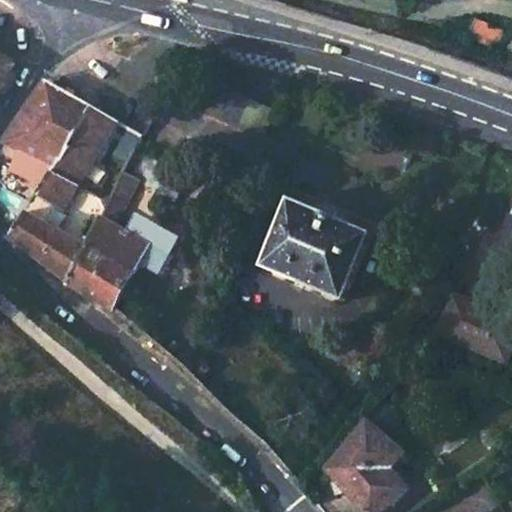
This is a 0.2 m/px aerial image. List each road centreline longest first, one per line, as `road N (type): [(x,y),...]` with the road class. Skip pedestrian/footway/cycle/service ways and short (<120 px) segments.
road 1 (primary): [(96,0),(337,56),(511,117)]
road 2 (residential): [(0,246),(254,459),(299,511)]
road 3 (residential): [(81,0),(61,42),(0,123)]
